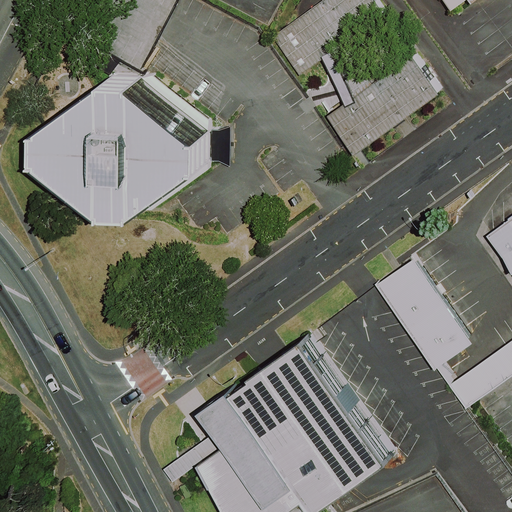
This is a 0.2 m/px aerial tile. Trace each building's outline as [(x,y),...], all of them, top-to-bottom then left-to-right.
[(130,41),(116,68),(143,81),(184,0),(97,0),(87,20),(130,41)] [(401,18),(388,0),(337,0),(284,38),(314,80),(401,18)] [(487,0),(464,0),(472,11),(487,0)] [(356,154),(440,91),(410,51),(326,114),(356,154)] [(121,69),(47,131),(46,164),(109,211),(149,211),(218,156),(222,127),(150,71),(121,69)] [(511,216),(488,233),(511,267),(511,216)] [(476,344),(418,258),(381,283),(439,369),(476,344)] [(356,390),(390,369),(392,373),(409,362),(397,342),(381,352),(374,341),(357,352),(353,346),(335,358),(356,390)] [(308,511),(384,461),(303,342),(210,405),(235,442),(207,461),(229,511),(308,511)] [(511,379),(511,347),(460,382),(475,404),(511,379)]
